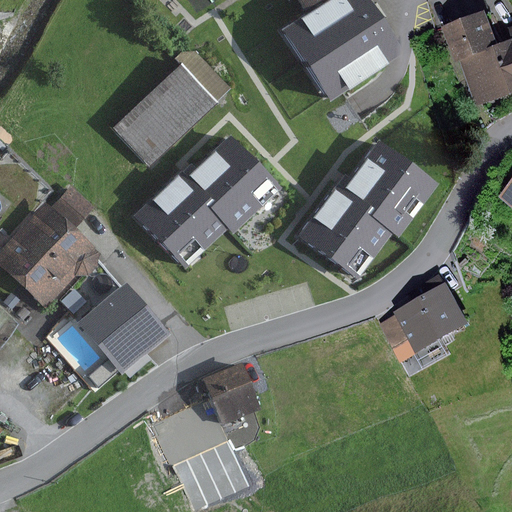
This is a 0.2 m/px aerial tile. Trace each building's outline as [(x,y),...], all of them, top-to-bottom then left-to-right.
[(368,0),(334,0),(282,32),(324,100),(401,52),(368,0)] [(296,0),(304,12),(322,0),(296,0)] [(495,11),(449,27),(463,64),(467,63),(484,109),(511,99),(511,56),(503,32),(495,11)] [(511,28),(503,32),(511,56),(511,28)] [(180,65),(216,104),(231,90),(191,47),(176,61),(180,65)] [(216,104),(180,65),(113,129),(150,167),(216,104)] [(182,172),(136,216),(186,269),(229,229),(235,234),(283,189),(232,135),(192,173),(188,177),(182,172)] [(437,185),(379,144),(349,185),(345,191),(336,185),(299,237),(359,280),(393,234),(399,238),(437,185)] [(72,186),(54,205),(78,227),(95,208),(72,186)] [(98,261),(99,252),(44,202),(0,252),(0,266),(45,308),(56,297),(76,276),(89,276),(98,266),(98,261)] [(56,297),(80,322),(122,287),(98,261),(98,266),(89,276),(76,276),(56,297)] [(170,334),(127,282),(122,287),(80,322),(123,374),(170,334)] [(453,283),(401,313),(402,315),(415,339),(423,353),(475,324),(453,283)] [(415,339),(402,315),(383,326),(396,349),(415,339)] [(241,365),(201,381),(209,400),(220,427),(260,410),(241,365)] [(209,400),(154,424),(174,469),(229,445),(220,427),(209,400)]
